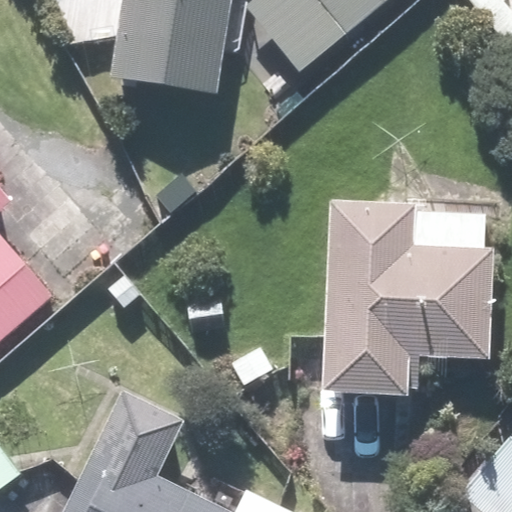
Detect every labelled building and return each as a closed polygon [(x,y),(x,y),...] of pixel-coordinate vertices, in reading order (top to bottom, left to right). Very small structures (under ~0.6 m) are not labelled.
[(131,0),(122,81),(225,94),(236,0),(131,0)] [(254,0),(246,7),(299,73),(389,0),(254,0)] [(0,179),(0,219),(20,203),(0,179)] [(501,252),(490,252),(492,207),(338,200),(329,392),(416,396),(418,359),(496,363),(501,252)] [(42,242),(23,258),(3,235),(0,236),(0,347),(57,298),(76,282),(42,242)] [(239,511),(235,511),(163,476),(191,420),(132,390),(102,450),(70,511),(297,511),(252,489),(239,511)] [(0,493),(24,475),(0,442),(0,493)] [(511,511),(511,445),(468,496),(486,511),(511,511)]
